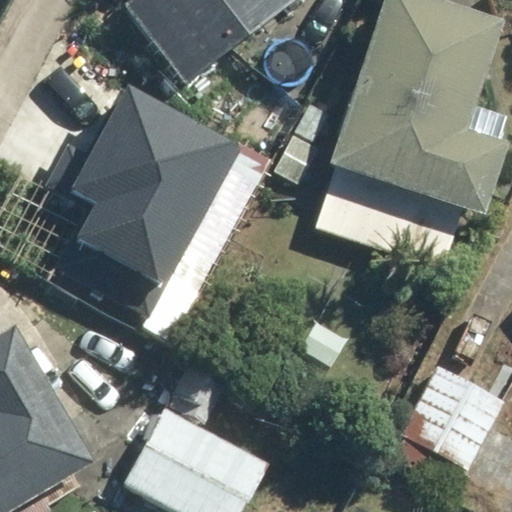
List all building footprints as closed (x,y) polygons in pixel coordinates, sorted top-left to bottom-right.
[(304,0),(133,0),(110,17),(172,99),(304,0)] [(491,35),(372,3),(321,187),(466,227),(493,128),(467,121),(491,35)] [(80,214),(51,269),(150,321),(237,156),(112,91),(80,153),(60,142),(35,190),(80,214)] [(0,511),(22,511),(75,484),(0,344),(0,511)] [(434,370),(392,436),(460,479),(502,412),(434,370)] [(162,418),(118,489),(154,511),(242,511),(263,480),(162,418)]
